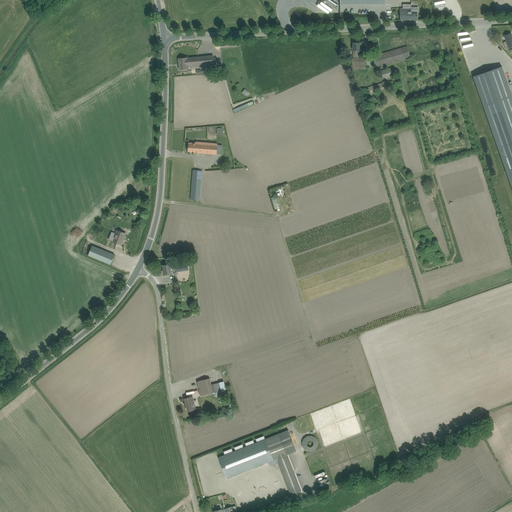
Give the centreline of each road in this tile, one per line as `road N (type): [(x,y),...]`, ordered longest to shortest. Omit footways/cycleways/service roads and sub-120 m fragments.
road 1 (unclassified): [(511,20),(164,37)]
road 2 (unclassified): [(196,511),(166,379),(156,285),(138,268)]
road 3 (tertiary): [(138,268),(159,200),(164,37)]
road 4 (tertiary): [(0,399),(92,325),(138,268)]
